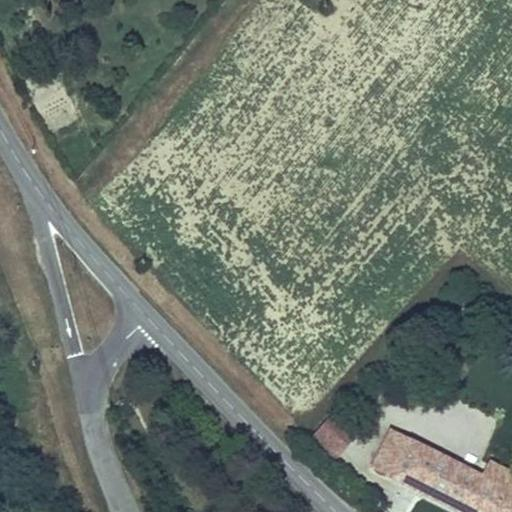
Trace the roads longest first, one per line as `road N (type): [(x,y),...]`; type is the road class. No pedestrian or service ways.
road 1 (tertiary): [(337,511),(147,317)]
road 2 (unclassified): [(42,197),(47,247),(87,398)]
road 3 (unclassified): [(87,398),(126,511)]
